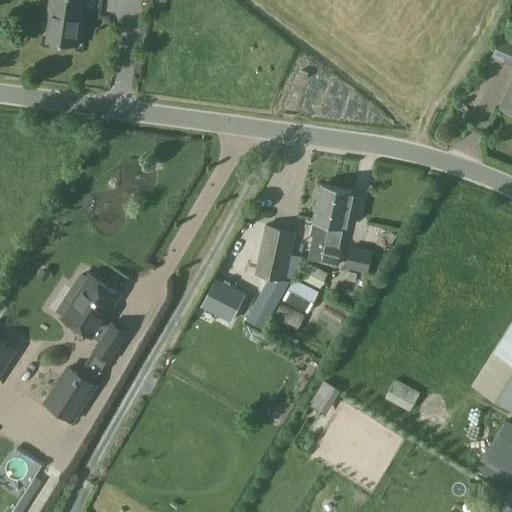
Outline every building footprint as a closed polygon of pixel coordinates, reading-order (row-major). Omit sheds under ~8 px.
[(84,0),(50,0),(48,16),(51,17),(47,41),(80,46),(84,18),(82,18),(84,0)] [(511,111),(511,46),(506,60),(511,62),(511,81),(501,107),(511,111)] [(321,262),(337,187),(321,184),(310,235),(314,236),(310,258),(321,262)] [(337,187),(321,262),(338,266),(354,191),(337,187)] [(294,230),(269,226),(259,275),(285,280),(294,230)] [(304,263),(283,300),(310,314),(327,278),(304,263)] [(4,273),(0,278),(0,296),(13,305),(25,287),(4,273)] [(65,316),(94,335),(103,341),(96,352),(111,361),(128,334),(113,324),(111,328),(106,324),(110,318),(106,316),(119,295),(90,276),(65,316)] [(205,302),(203,307),(231,321),(234,317),(245,295),(216,281),(205,302)] [(511,404),(511,325),(477,382),(511,404)] [(254,331),(250,339),(265,347),(269,339),(254,331)] [(0,371),(14,352),(0,342),(0,371)] [(72,422),(98,383),(67,364),(42,402),(72,422)] [(409,409),(418,393),(396,380),(387,396),(409,409)] [(326,411),(339,390),(327,382),(313,402),(326,411)] [(511,422),(509,421),(485,459),(511,476),(511,422)] [(44,466),(53,471),(61,459),(52,453),(44,466)] [(511,511),(511,507),(503,501),(495,511),(511,511)]
